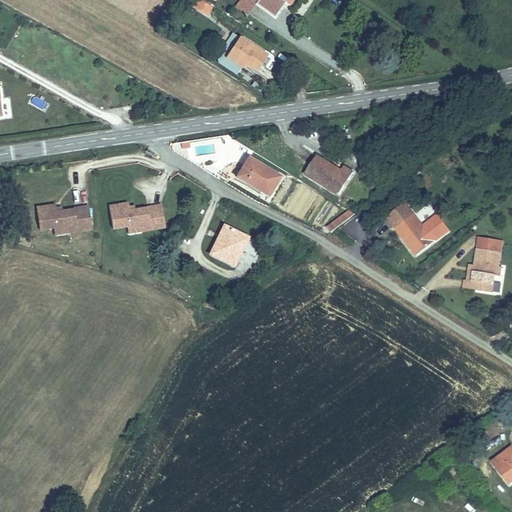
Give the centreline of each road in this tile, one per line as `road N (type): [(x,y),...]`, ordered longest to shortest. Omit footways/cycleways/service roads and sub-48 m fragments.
road 1 (residential): [(156,131),(174,156),(511,356)]
road 2 (secondary): [(156,131),(511,75)]
road 3 (secondary): [(0,154),(156,131)]
